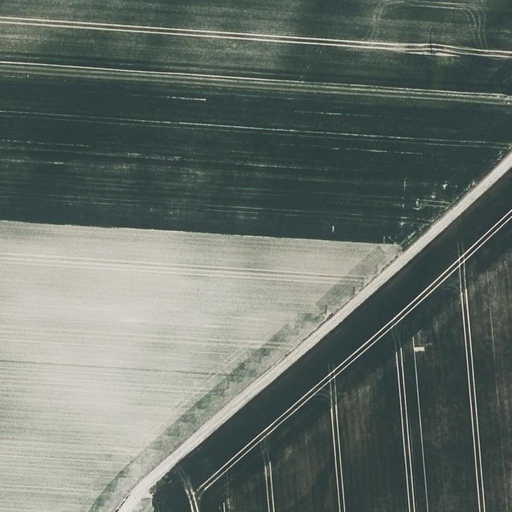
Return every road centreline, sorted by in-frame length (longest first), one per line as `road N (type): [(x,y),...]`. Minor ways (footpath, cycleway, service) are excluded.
road 1 (track): [(122,511),(511,153)]
road 2 (track): [(0,63),(511,97)]
